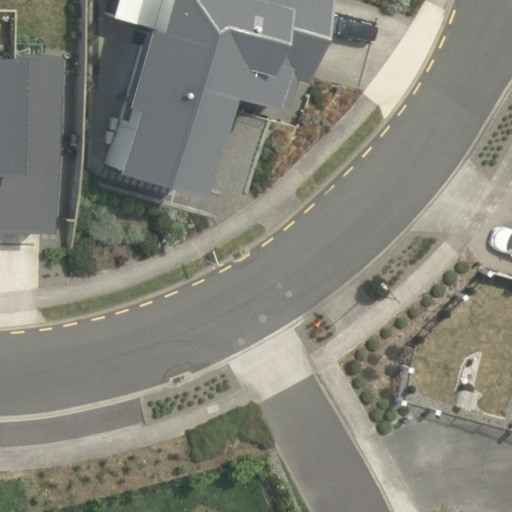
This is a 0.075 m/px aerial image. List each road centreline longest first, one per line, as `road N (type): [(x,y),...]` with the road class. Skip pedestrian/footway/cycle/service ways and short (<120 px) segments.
road 1 (residential): [(239,308),(311,259),(399,176),(465,96),(511,11)]
road 2 (residential): [(0,382),(141,349),(239,308)]
road 3 (residential): [(239,308),(351,511)]
